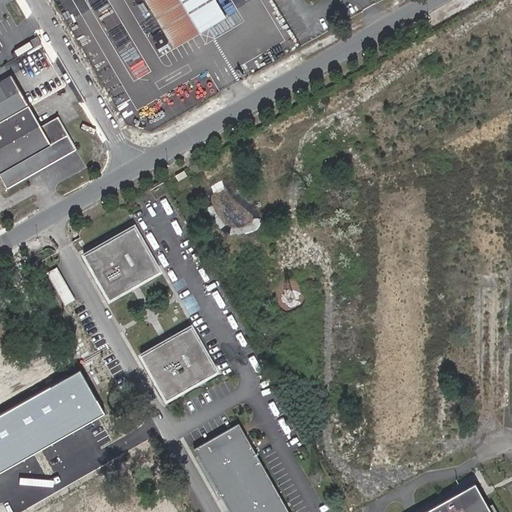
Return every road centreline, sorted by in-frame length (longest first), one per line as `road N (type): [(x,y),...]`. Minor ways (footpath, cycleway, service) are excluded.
road 1 (tertiary): [(431,0),(134,169)]
road 2 (residential): [(35,0),(134,169)]
road 3 (tertiary): [(134,169),(0,245)]
